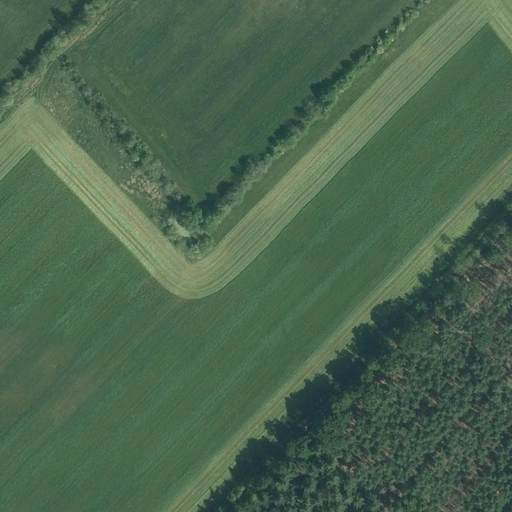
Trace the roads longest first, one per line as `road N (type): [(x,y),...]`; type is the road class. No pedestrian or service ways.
road 1 (track): [(231,511),(511,227)]
road 2 (track): [(113,0),(0,116)]
